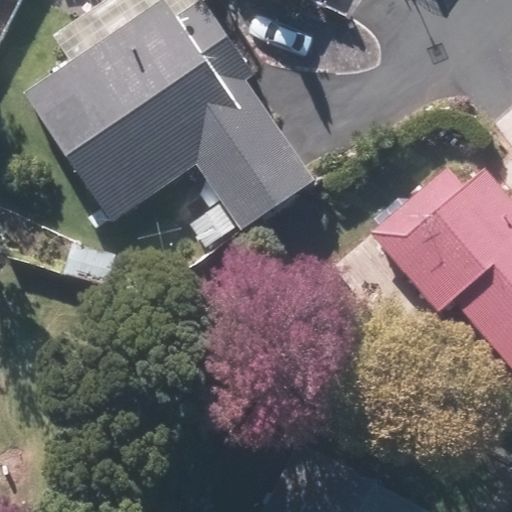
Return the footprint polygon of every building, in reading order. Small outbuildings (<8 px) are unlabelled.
[(205,252),(233,233),(307,183),(183,0),(173,0),(172,0),(90,0),(38,36),(58,65),(9,97),(101,234),(192,172),(213,203),(185,222),(205,252)] [(255,0),(284,13),(290,0),(255,0)] [(440,305),(511,391),(511,212),(479,173),(453,195),(434,172),(361,234),(429,314),(440,305)] [(112,256),(64,243),(54,278),(101,292),(112,256)] [(425,511),(290,443),(254,511),(425,511)]
